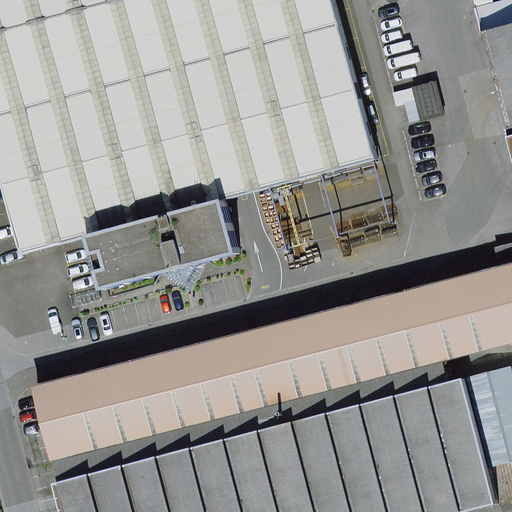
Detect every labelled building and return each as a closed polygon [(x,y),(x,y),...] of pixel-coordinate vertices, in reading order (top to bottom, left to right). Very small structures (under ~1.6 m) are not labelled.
[(241,201),(390,161),(346,0),(0,0),(0,125),(35,257),(98,240),(229,205),(241,201)] [(511,2),(484,10),(511,125),(511,2)] [(437,82),(413,88),(421,120),(445,114),(437,82)] [(421,120),(413,88),(392,93),(396,108),(405,106),(409,123),(421,120)] [(229,205),(98,240),(114,299),(244,264),(229,205)] [(502,260),(511,258),(511,243),(500,245),(502,260)] [(511,264),(35,384),(54,460),(454,359),(511,344),(511,264)] [(54,460),(67,511),(465,511),(491,506),(454,359),(54,460)] [(511,374),(510,368),(470,380),(494,466),(511,460),(511,374)]
